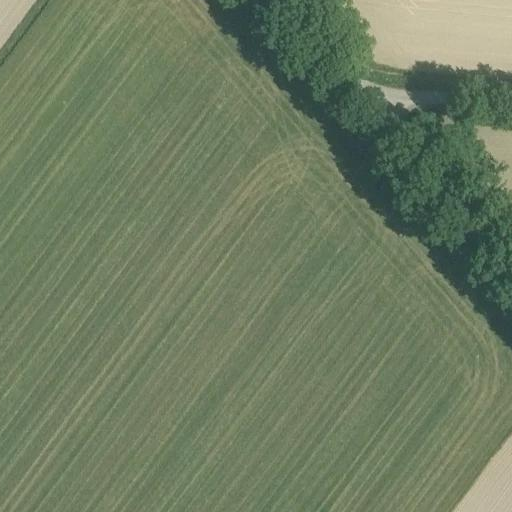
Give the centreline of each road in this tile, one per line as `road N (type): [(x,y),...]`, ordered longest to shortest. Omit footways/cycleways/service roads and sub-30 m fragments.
road 1 (unclassified): [(511,268),(366,101)]
road 2 (unclassified): [(511,104),(366,101)]
road 3 (unclassified): [(366,101),(276,0)]
